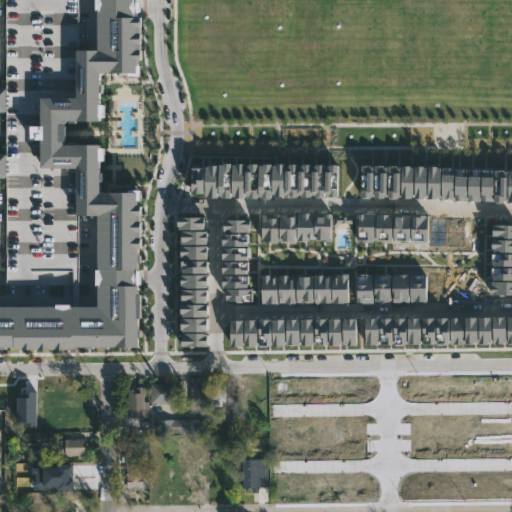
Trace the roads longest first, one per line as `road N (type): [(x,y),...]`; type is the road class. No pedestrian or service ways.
road 1 (residential): [(511,362),(102,369)]
road 2 (residential): [(158,0),(160,64),(175,120),(159,203),(162,368)]
road 3 (residential): [(159,203),(511,211)]
road 4 (residential): [(215,307),(511,308)]
road 5 (residential): [(511,465),(272,472)]
road 6 (residential): [(272,413),(511,412)]
road 7 (residential): [(214,367),(218,205)]
road 8 (residential): [(381,365),(383,511)]
road 9 (residential): [(107,511),(102,369)]
